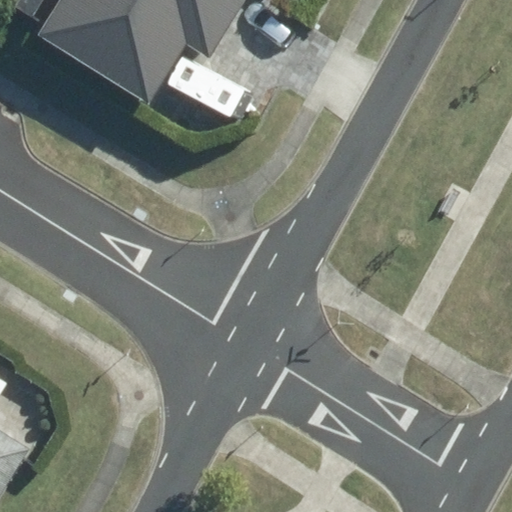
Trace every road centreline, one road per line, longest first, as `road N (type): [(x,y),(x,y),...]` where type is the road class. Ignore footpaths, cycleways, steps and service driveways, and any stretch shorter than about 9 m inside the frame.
road 1 (tertiary): [(253,347),(442,0)]
road 2 (residential): [(0,184),(253,347)]
road 3 (residential): [(253,347),(481,484)]
road 4 (tertiary): [(154,511),(253,347)]
